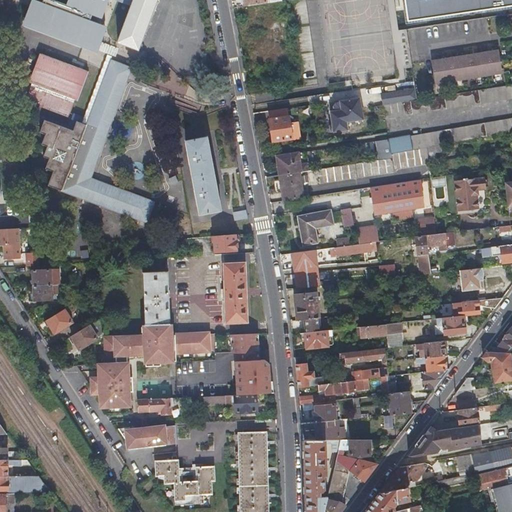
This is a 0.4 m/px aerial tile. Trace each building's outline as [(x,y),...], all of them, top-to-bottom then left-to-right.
[(43,0),(43,1),(39,0),(33,0),(26,21),(97,47),(102,35),(105,25),(90,19),(92,13),(100,16),(105,0),(127,0),(133,1),(118,42),(139,49),(157,0),(43,0)] [(398,0),(402,20),(406,19),(403,0),(398,0)] [(511,14),(511,0),(403,0),(406,19),(408,31),(511,14)] [(248,12),(249,23),(269,22),(269,11),(248,12)] [(254,43),(257,63),(286,60),(284,40),(254,43)] [(473,54),(468,55),(464,55),(463,51),(453,53),(453,57),(444,58),(444,54),(434,55),(434,61),(431,61),(434,85),(502,73),(498,45),(492,46),(493,51),(483,52),(482,48),(472,49),(473,54)] [(88,71),(40,54),(30,84),(33,85),(27,101),(69,117),(75,100),(77,101),(88,71)] [(87,125),(62,190),(147,223),(155,201),(91,177),(129,77),(132,67),(111,59),(87,125)] [(511,97),(511,91),(511,85),(382,107),(384,119),(511,97)] [(336,110),(329,111),(332,131),(346,129),(345,125),(350,121),(362,119),(359,97),(339,100),(340,105),(336,110)] [(291,130),(292,129),(293,129),(293,125),(290,126),(287,107),(267,109),(271,142),(292,139),(291,130)] [(511,116),(374,141),(376,160),(390,158),(389,152),(425,146),(511,132),(511,116)] [(48,185),(62,190),(87,125),(77,121),(73,130),(45,119),(39,132),(45,134),(41,144),(47,146),(43,156),(49,158),(45,168),(53,171),(48,185)] [(205,135),(184,139),(199,213),(219,209),(205,135)] [(314,169),(314,173),(315,176),(318,176),(319,183),(392,172),(392,169),(427,164),(425,146),(389,152),(390,158),(376,160),(314,169)] [(275,156),(278,175),(298,172),(306,171),(305,164),(300,164),(298,152),(275,156)] [(298,172),(278,175),(281,191),(301,188),(298,172)] [(453,182),(457,212),(478,209),(476,196),(477,196),(477,191),(485,190),(484,178),(467,180),(467,179),(463,179),(463,181),(453,182)] [(422,206),(422,203),(421,199),(429,198),(427,184),(420,185),(419,179),(370,187),(373,213),(422,206)] [(302,197),(301,188),(281,191),(282,200),(302,197)] [(349,207),(344,208),(339,209),(341,225),(351,223),(349,207)] [(233,220),(246,218),(245,210),(232,212),(233,220)] [(311,226),(321,225),(330,223),(328,210),(296,214),(300,243),(313,242),(311,226)] [(434,219),(395,225),(357,230),(358,243),(436,232),(434,219)] [(5,259),(12,258),(20,258),(19,229),(0,229),(0,246),(4,246),(5,259)] [(222,235),(223,242),(223,250),(237,249),(236,234),(222,235)] [(445,235),(426,237),(427,250),(438,249),(438,253),(447,252),(445,235)] [(427,250),(426,237),(415,239),(418,276),(430,274),(428,256),(428,253),(427,250)] [(318,253),(320,253),(321,253),(322,255),(333,254),(333,256),(376,252),(375,244),(318,250),(318,253)] [(492,257),(497,257),(501,256),(502,263),(511,262),(511,245),(491,248),(492,257)] [(315,266),(314,258),(314,251),(291,253),(293,269),(315,266)] [(38,266),(37,260),(37,253),(25,254),(26,267),(38,266)] [(243,263),(233,263),(222,264),(225,323),(246,322),(243,263)] [(379,280),(387,279),(394,278),(394,273),(393,265),(378,267),(379,280)] [(296,274),(316,271),(315,266),(293,269),(293,273),(293,274),(296,274)] [(462,271),(463,282),(464,292),(482,291),(479,269),(462,271)] [(32,272),(33,287),(50,285),(50,279),(49,270),(32,272)] [(166,271),(153,272),(141,272),(143,324),(168,323),(166,271)] [(317,282),(316,277),(316,271),(296,274),(297,277),(293,277),(295,288),(325,285),(328,285),(328,281),(317,282)] [(50,285),(33,287),(34,302),(52,300),(51,294),(56,293),(56,285),(50,285)] [(293,320),(304,319),(317,317),(314,292),(291,294),(293,320)] [(488,307),(489,311),(494,310),(502,300),(443,306),(445,317),(455,316),(455,318),(466,317),(479,316),(479,311),(479,307),(488,307)] [(74,311),(73,308),(71,305),(69,306),(46,321),(54,334),(71,323),(67,316),(74,311)] [(72,335),(69,337),(77,349),(95,338),(94,336),(100,332),(98,317),(84,327),(72,335)] [(304,325),(305,331),(318,330),(318,326),(317,317),(304,319),(304,325)] [(467,323),(466,317),(455,318),(439,320),(439,326),(443,325),(444,335),(464,333),(463,323),(467,323)] [(68,329),(72,335),(84,327),(80,322),(68,329)] [(168,323),(143,324),(144,334),(149,334),(153,334),(169,334),(168,323)] [(402,323),(386,324),(387,335),(388,347),(403,346),(402,334),(403,334),(403,328),(402,323)] [(387,335),(386,324),(357,327),(358,336),(362,336),(362,337),(387,335)] [(487,352),(505,353),(510,345),(511,346),(511,325),(499,343),(495,341),(487,352)] [(318,330),(305,331),(300,332),(300,337),(306,337),(306,347),(328,345),(327,333),(326,330),(318,330)] [(174,351),(213,350),(212,332),(169,334),(153,334),(153,346),(158,346),(158,356),(170,355),(170,351),(174,351)] [(258,351),(258,342),(257,333),(226,334),(228,353),(231,352),(258,351)] [(142,357),(143,357),(145,357),(146,356),(147,355),(148,354),(150,353),(150,352),(150,351),(150,350),(150,347),(149,342),(149,334),(144,334),(100,336),(102,354),(113,354),(124,353),(142,353),(142,357)] [(143,357),(142,357),(142,370),(158,369),(158,366),(174,359),(174,351),(170,351),(170,355),(158,356),(158,346),(153,346),(153,334),(149,334),(149,342),(150,347),(150,350),(150,351),(150,352),(150,353),(148,354),(147,355),(146,356),(145,357),(143,357)] [(424,344),(425,359),(444,358),(446,357),(448,357),(447,342),(424,344)] [(352,376),(353,381),(366,379),(380,378),(386,377),(387,377),(386,362),(385,348),(338,352),(339,356),(345,356),(346,362),(382,359),(383,370),(352,373),(352,376)] [(258,351),(231,352),(232,362),(259,361),(258,351)] [(508,353),(505,353),(487,352),(483,358),(487,360),(492,360),(493,368),(489,369),(490,373),(494,373),(494,382),(495,382),(496,386),(505,385),(511,384),(511,380),(508,353)] [(96,365),(96,367),(125,365),(125,366),(126,375),(129,375),(128,362),(125,362),(124,353),(113,354),(114,363),(96,365)] [(425,359),(427,372),(445,370),(444,358),(425,359)] [(238,395),(254,394),(272,393),(271,382),(269,382),(267,365),(263,361),(259,361),(232,362),(233,384),(237,384),(238,395)] [(316,385),(323,384),(322,378),(316,378),(315,369),(308,370),(307,361),(295,363),(297,387),(316,385)] [(98,391),(99,405),(129,403),(127,389),(131,388),(130,375),(129,375),(126,375),(125,366),(125,365),(96,367),(97,377),(89,377),(90,391),(98,391)] [(445,370),(427,372),(410,374),(411,392),(434,389),(449,370),(445,370)] [(388,394),(396,393),(395,382),(394,376),(387,377),(386,377),(387,385),(387,394),(388,394)] [(456,393),(466,391),(475,389),(474,378),(467,379),(456,393)] [(343,382),(323,384),(316,385),(317,391),(323,391),(323,394),(360,390),(359,385),(367,385),(366,379),(353,381),(343,382)] [(407,392),(397,393),(396,393),(388,394),(390,416),(409,414),(407,392)] [(255,411),(255,403),(254,394),(238,395),(234,395),(233,395),(233,401),(234,412),(255,411)] [(299,404),(311,402),(319,401),(318,395),(298,396),(299,404)] [(207,396),(207,401),(208,405),(225,405),(225,401),(224,396),(207,396)] [(171,398),(137,400),(137,412),(160,411),(161,415),(169,414),(169,406),(171,406),(171,398)] [(311,402),(313,420),(334,419),(333,403),(330,403),(329,400),(319,401),(311,402)] [(456,416),(456,420),(457,423),(476,420),(475,413),(474,414),(473,408),(456,410),(457,416),(456,416)] [(382,416),(382,422),(383,427),(390,427),(390,416),(382,416)] [(334,419),(313,420),(315,440),(338,440),(338,435),(342,435),(342,434),(341,426),(337,427),(337,419),(334,419)] [(153,461),(153,468),(154,476),(162,475),(163,483),(173,483),(174,504),(191,503),(191,495),(210,495),(210,482),(212,481),(212,467),(200,468),(200,465),(190,465),(190,470),(194,470),(194,482),(177,483),(177,470),(181,470),(181,468),(177,468),(176,462),(182,461),(182,463),(236,461),(237,511),(266,511),(266,502),(263,502),(262,493),(265,493),(265,476),(262,476),(262,468),(265,468),(264,450),(262,450),(261,442),(264,442),(264,431),(237,432),(237,420),(174,424),(174,426),(175,445),(174,445),(175,460),(153,461)] [(432,424),(409,455),(413,455),(415,456),(446,450),(445,444),(451,442),(452,448),(477,444),(475,422),(451,425),(452,431),(446,432),(446,426),(440,427),(432,424)] [(175,445),(174,426),(128,429),(127,427),(116,428),(122,438),(126,438),(127,449),(174,445),(175,445)] [(340,439),(338,440),(315,440),(303,440),(304,511),(322,511),(327,493),(323,493),(323,475),(325,475),(326,444),(333,444),(334,451),(337,451),(338,445),(340,439)] [(346,446),(348,446),(349,446),(350,455),(370,455),(370,439),(346,439),(346,446)] [(0,447),(0,458),(19,459),(19,452),(14,452),(13,455),(8,455),(8,441),(1,441),(1,447),(0,447)] [(476,476),(478,490),(483,489),(490,487),(511,482),(511,445),(471,454),(475,470),(476,476)] [(460,474),(475,470),(471,454),(471,452),(456,455),(460,474)] [(336,454),(335,459),(349,470),(363,481),(370,472),(355,465),(355,463),(354,462),(355,459),(336,454)] [(19,459),(0,458),(0,475),(25,475),(25,471),(20,471),(20,467),(33,467),(26,458),(19,459)] [(335,459),(327,493),(322,511),(339,511),(346,504),(341,501),(349,470),(335,459)] [(376,464),(355,459),(354,462),(355,463),(355,465),(370,472),(376,464)] [(381,491),(409,485),(408,480),(418,478),(427,464),(424,461),(400,467),(381,491)] [(442,483),(476,476),(475,470),(460,474),(441,478),(442,483)] [(0,493),(14,493),(50,492),(38,475),(25,475),(0,475),(0,493)] [(511,511),(511,482),(490,487),(491,491),(489,492),(491,499),(493,499),(496,511),(511,511)] [(382,511),(400,508),(399,503),(401,503),(401,502),(402,501),(402,499),(412,496),(409,485),(381,491),(365,511),(382,511)] [(489,511),(483,489),(478,490),(483,511),(489,511)] [(478,511),(483,511),(478,490),(473,491),(478,511)] [(14,493),(0,493),(0,511),(6,511),(7,506),(9,506),(9,504),(14,504),(14,493)] [(409,511),(445,511),(445,498),(434,500),(434,511),(417,511),(417,504),(410,506),(409,511)]
